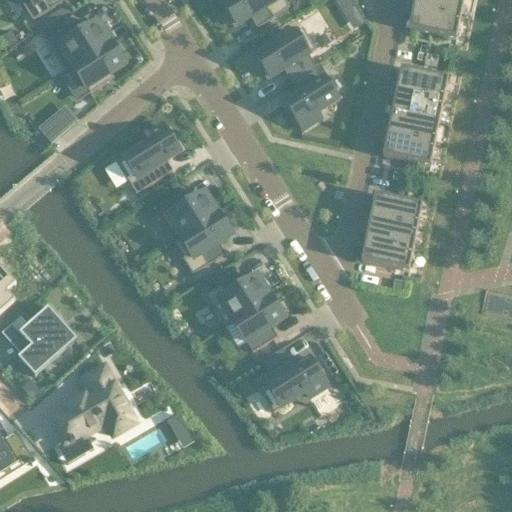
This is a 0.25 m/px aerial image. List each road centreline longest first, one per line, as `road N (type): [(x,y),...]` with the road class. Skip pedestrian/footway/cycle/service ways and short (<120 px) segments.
road 1 (residential): [(324,272),(342,251),(393,0)]
road 2 (residential): [(190,56),(324,272)]
road 3 (residential): [(190,56),(0,218)]
